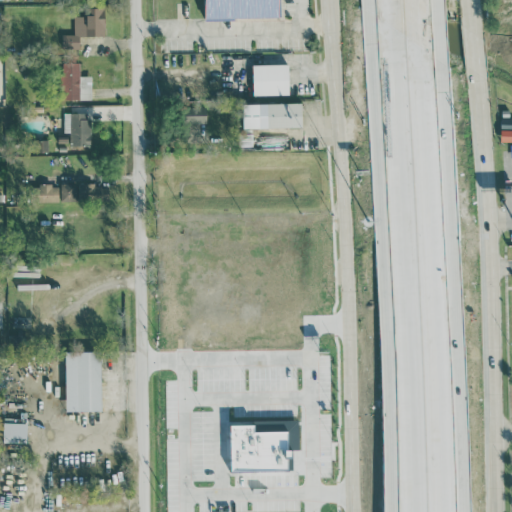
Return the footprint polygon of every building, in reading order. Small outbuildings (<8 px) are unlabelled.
[(279,0),(204,0),(205,18),(279,17),(279,0)] [(62,33),(62,48),(79,47),(79,35),(105,34),(104,6),(89,7),(89,14),(73,15),(73,33),(62,33)] [(91,99),(91,75),(79,75),(79,61),(61,61),(60,98),(91,99)] [(288,94),(288,63),(252,63),(253,94),(288,94)] [(302,126),(301,101),(243,102),(243,127),(302,126)] [(206,122),(205,106),(184,107),(185,122),(206,122)] [(63,132),(70,132),(69,144),(90,145),(91,112),(64,111),(63,132)] [(501,140),(511,140),(511,128),(501,128),(501,140)] [(47,139),(34,139),(34,151),(48,151),(47,139)] [(61,182),(60,199),(101,200),(101,183),(76,183),(61,182)] [(59,200),(58,184),(29,185),(30,201),(59,200)] [(101,410),(100,350),(65,351),(65,410),(101,410)] [(26,442),(26,417),(3,417),(2,441),(26,442)]
